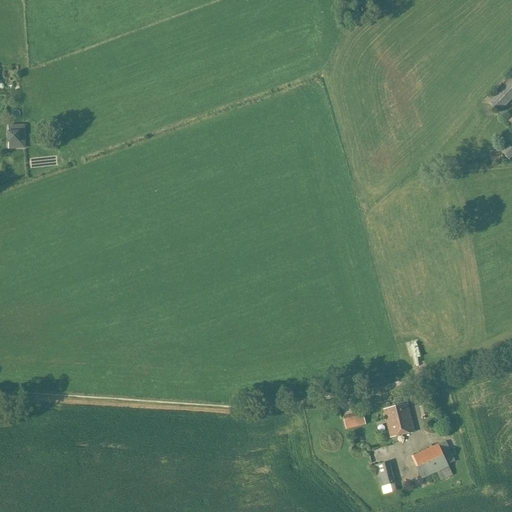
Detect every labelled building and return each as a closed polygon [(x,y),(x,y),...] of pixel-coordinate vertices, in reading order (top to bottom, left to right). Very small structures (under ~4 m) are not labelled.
[(500,113),(511,100),(511,77),(488,102),(500,113)] [(8,149),(23,148),(23,132),(7,133),(8,149)] [(391,438),(415,432),(408,404),(384,410),(391,438)] [(344,416),(346,429),(366,425),(363,412),(344,416)] [(422,479),(448,466),(438,444),(411,457),(422,479)] [(380,488),(395,484),(390,462),(375,466),(380,488)]
